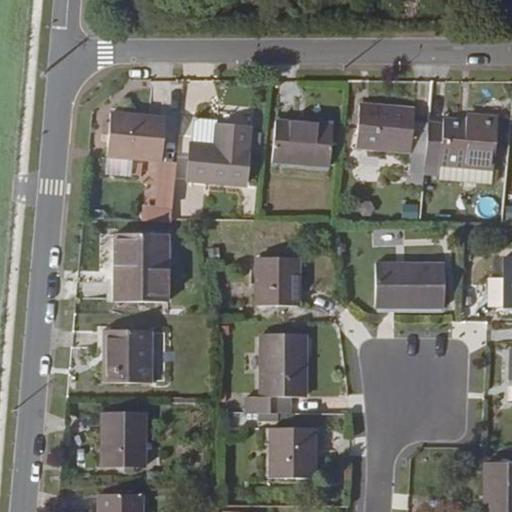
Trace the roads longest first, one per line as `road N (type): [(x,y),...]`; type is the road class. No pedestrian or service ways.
road 1 (residential): [(64,57),(23,511)]
road 2 (residential): [(64,57),(511,52)]
road 3 (residential): [(421,388),(385,447),(378,511)]
